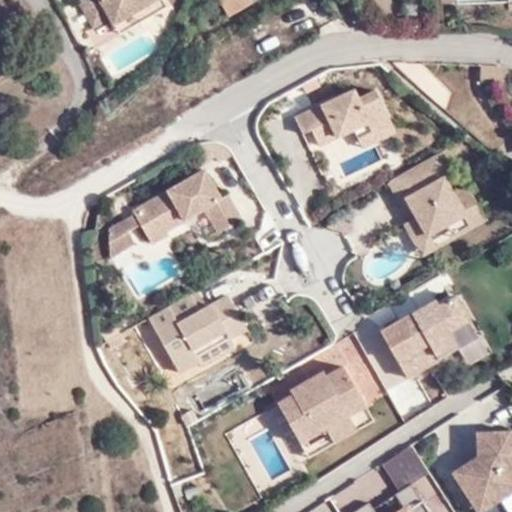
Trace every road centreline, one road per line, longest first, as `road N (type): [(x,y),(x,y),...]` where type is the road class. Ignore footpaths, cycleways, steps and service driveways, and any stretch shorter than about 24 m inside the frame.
road 1 (track): [(69,199),(92,369),(145,433),(172,511)]
road 2 (residential): [(229,105),(315,60),(375,44),(511,56)]
road 3 (residential): [(280,511),(491,380)]
road 4 (residential): [(69,199),(229,105)]
road 5 (residential): [(229,105),(311,258)]
